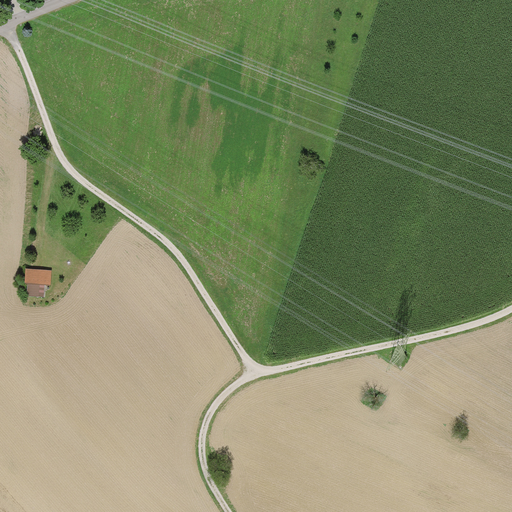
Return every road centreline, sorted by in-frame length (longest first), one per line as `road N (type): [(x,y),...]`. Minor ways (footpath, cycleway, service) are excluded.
road 1 (track): [(5,23),(55,152),(75,178),(179,258),(254,375)]
road 2 (track): [(226,511),(200,459),(205,421),(221,394),(254,375),(458,330),(511,308)]
